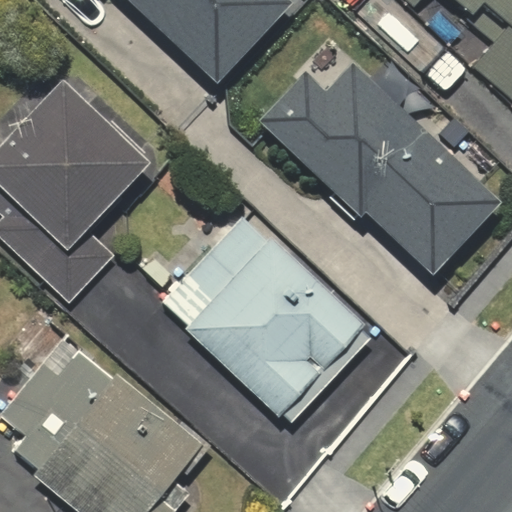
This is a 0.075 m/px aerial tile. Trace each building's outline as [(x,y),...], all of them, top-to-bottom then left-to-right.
[(267,32),(274,38),(307,0),(155,0),(159,4),(153,11),(227,78),(267,32)] [(511,0),(415,0),(424,8),(431,0),(456,0),(496,37),(477,57),(511,90),(511,0)] [(275,115),(344,185),(347,183),(370,207),(378,199),(444,267),(511,199),(511,194),(368,48),(342,74),(330,61),(275,115)] [(0,152),(0,236),(77,306),(134,243),(107,219),(167,153),(75,70),(0,152)] [(277,235),(251,211),(164,303),(294,426),(387,327),(283,229),(277,235)] [(176,352),(111,297),(95,316),(160,371),(176,352)] [(73,330),(5,410),(32,432),(19,448),(94,511),(180,511),(188,503),(175,492),(220,439),(128,361),(120,370),(73,330)]
